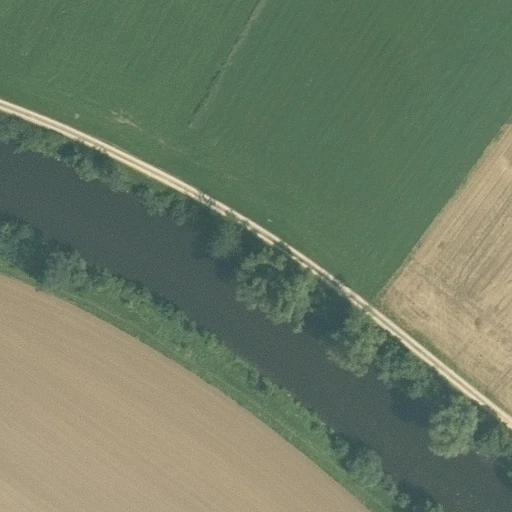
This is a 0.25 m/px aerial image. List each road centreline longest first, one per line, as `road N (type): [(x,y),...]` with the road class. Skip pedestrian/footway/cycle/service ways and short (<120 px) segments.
road 1 (track): [(0,114),(177,192),(297,263),(511,425)]
road 2 (track): [(365,511),(203,380),(54,301),(0,284)]
